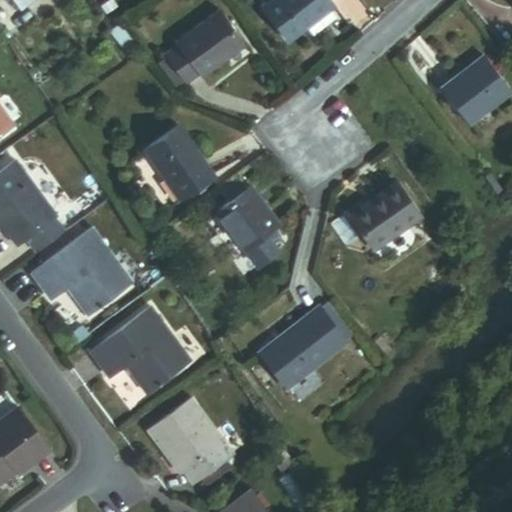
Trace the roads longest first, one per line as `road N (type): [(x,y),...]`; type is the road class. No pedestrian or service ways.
road 1 (residential): [(0,309),(84,429),(94,458),(82,481),(42,511)]
road 2 (residential): [(291,114),(420,0)]
